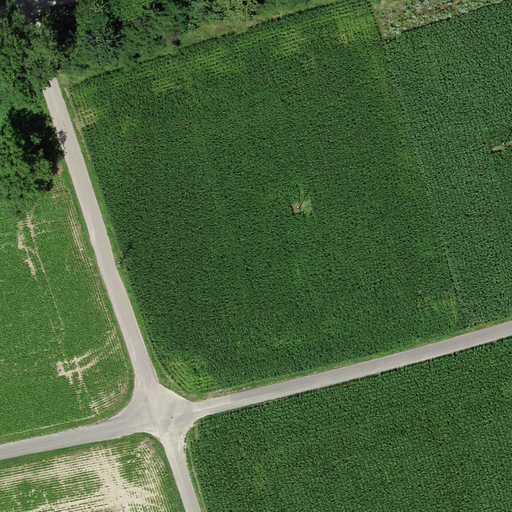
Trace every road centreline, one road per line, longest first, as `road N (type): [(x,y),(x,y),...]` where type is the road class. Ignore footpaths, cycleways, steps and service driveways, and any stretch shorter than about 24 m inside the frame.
road 1 (track): [(25,0),(165,416)]
road 2 (track): [(165,416),(511,329)]
road 3 (track): [(0,450),(165,416)]
